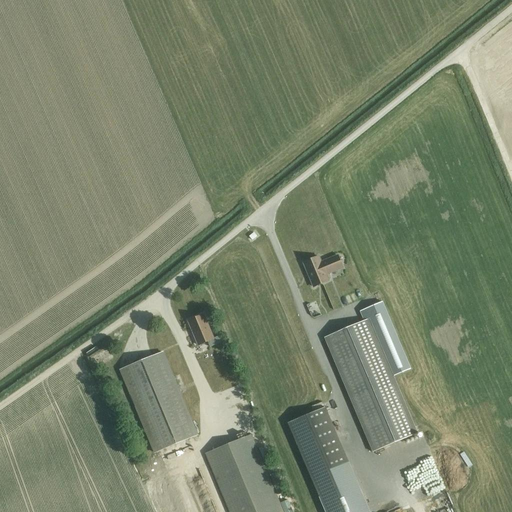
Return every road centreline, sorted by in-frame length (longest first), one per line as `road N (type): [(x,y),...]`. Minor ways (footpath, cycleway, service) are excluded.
road 1 (unclassified): [(0,406),(156,298),(511,9)]
road 2 (track): [(511,177),(460,50)]
